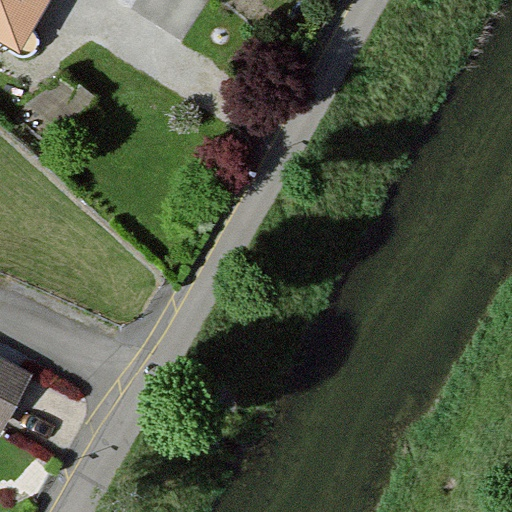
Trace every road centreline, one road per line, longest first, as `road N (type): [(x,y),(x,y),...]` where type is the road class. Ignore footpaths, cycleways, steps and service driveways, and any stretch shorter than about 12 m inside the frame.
road 1 (residential): [(150,381),(375,0)]
road 2 (residential): [(150,381),(0,311)]
road 3 (residential): [(75,511),(150,381)]
